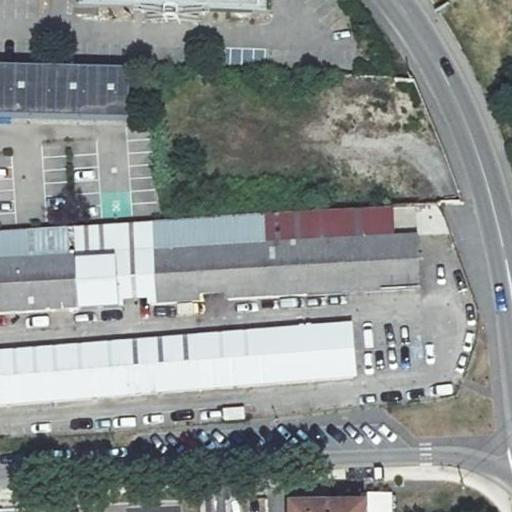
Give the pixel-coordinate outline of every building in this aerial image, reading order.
[(87,0),(88,10),(262,11),(262,0),(87,0)] [(134,72),(0,68),(0,120),(132,124),(134,72)] [(340,68),(338,123),(393,124),(394,69),(340,68)] [(304,185),(302,151),(283,152),(285,187),(304,185)] [(349,151),(349,174),(374,174),(374,151),(349,151)] [(363,178),(365,194),(404,189),(400,157),(381,160),(383,175),(363,178)] [(426,286),(421,236),(398,238),(396,208),(268,219),(270,250),(158,259),(162,308),(426,286)] [(158,259),(82,265),(86,314),(162,308),(158,259)] [(82,265),(0,271),(0,321),(86,314),(82,265)] [(344,327),(0,355),(0,406),(348,377),(344,327)] [(390,511),(391,493),(370,493),(369,511),(390,511)]
